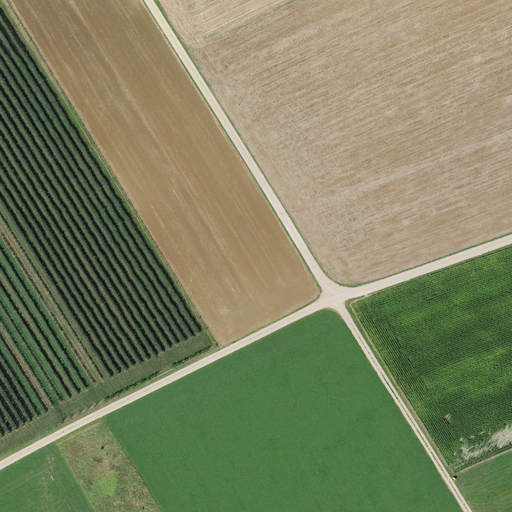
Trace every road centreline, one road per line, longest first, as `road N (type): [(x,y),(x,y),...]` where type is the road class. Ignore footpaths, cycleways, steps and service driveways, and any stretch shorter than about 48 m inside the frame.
road 1 (track): [(0,464),(332,299)]
road 2 (track): [(332,299),(146,0)]
road 3 (track): [(466,511),(332,299)]
road 4 (track): [(332,299),(511,237)]
